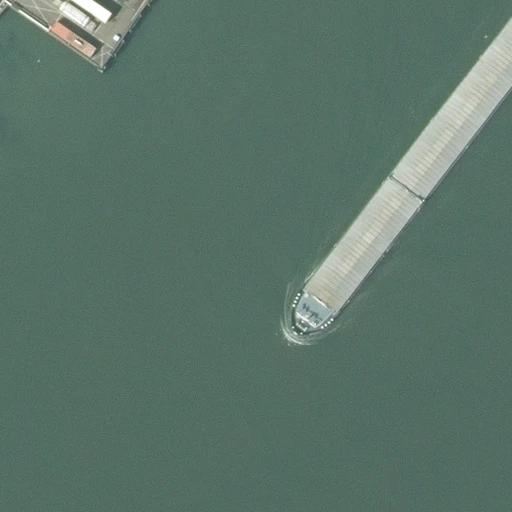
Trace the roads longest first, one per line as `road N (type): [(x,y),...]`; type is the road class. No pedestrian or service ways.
road 1 (motorway): [(387,511),(107,192),(0,91)]
road 2 (motorway): [(330,511),(78,225),(0,151)]
road 3 (motorway): [(0,211),(50,257),(274,511)]
road 4 (motorway): [(0,270),(219,511)]
